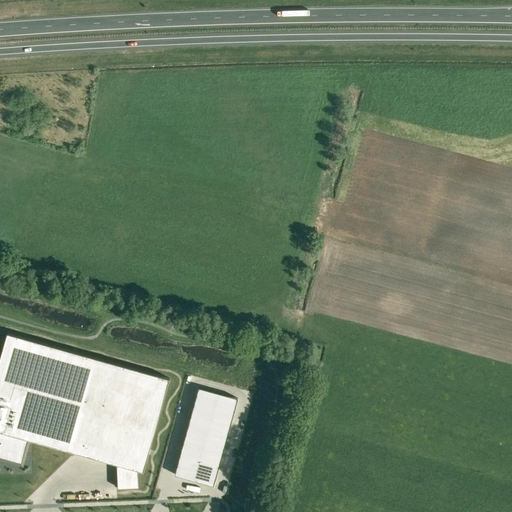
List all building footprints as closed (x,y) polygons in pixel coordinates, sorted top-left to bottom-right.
[(0,94),(17,99),(21,85),(0,79),(0,94)] [(50,142),(73,149),(80,125),(56,119),(50,142)] [(41,122),(37,140),(48,142),(51,124),(41,122)] [(5,126),(4,135),(30,139),(31,126),(28,125),(28,129),(5,126)] [(0,455),(21,461),(28,438),(30,439),(117,463),(118,487),(138,486),(138,469),(143,470),(169,378),(7,332),(0,357),(0,455)] [(180,455),(175,474),(194,479),(214,485),(222,456),(224,446),(227,436),(230,427),(238,398),(218,392),(199,387),(191,416),(188,426),(184,440),(180,455)]
